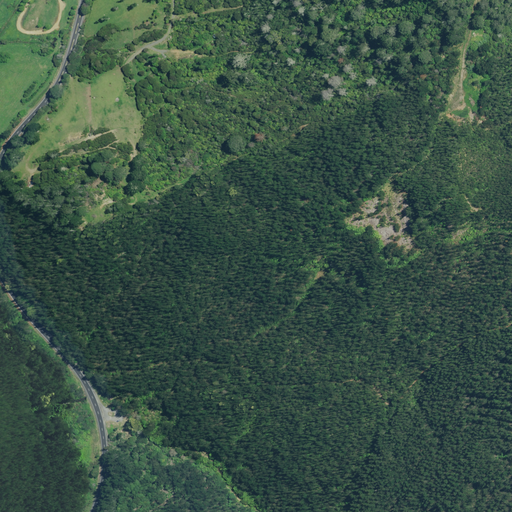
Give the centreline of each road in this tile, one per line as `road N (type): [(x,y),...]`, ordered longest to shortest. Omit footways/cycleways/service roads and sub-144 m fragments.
road 1 (secondary): [(93,511),(105,460),(95,405),(0,273)]
road 2 (track): [(477,0),(444,125),(381,202)]
road 3 (secondary): [(0,160),(61,76),(83,0)]
